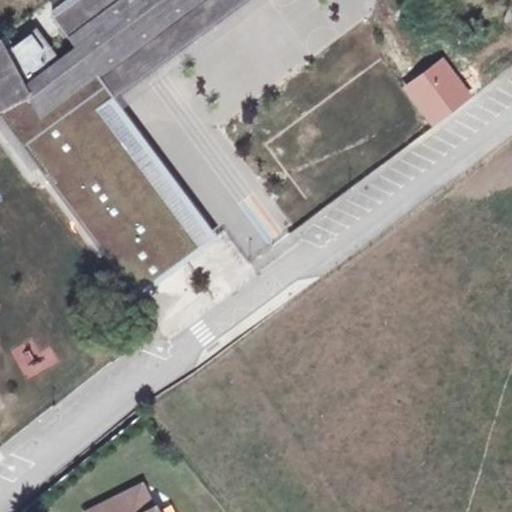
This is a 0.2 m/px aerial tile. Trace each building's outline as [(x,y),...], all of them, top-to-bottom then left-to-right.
[(6,50),(29,95),(2,110),(24,146),(31,140),(52,168),(44,174),(134,298),(200,247),(99,111),(204,30),(180,0),(72,0),(53,14),(77,45),(61,57),(38,26),(6,50)] [(180,0),(204,30),(245,0),(180,0)] [(0,110),(29,95),(6,50),(0,39),(0,110)] [(379,124),(406,106),(377,63),(350,81),(379,124)] [(296,182),(315,208),(398,148),(379,122),(296,182)] [(28,377),(54,363),(50,355),(30,365),(20,348),(14,352),(28,377)] [(93,511),(106,511),(144,493),(152,509),(156,507),(145,486),(93,511)] [(144,493),(106,511),(158,511),(156,507),(152,509),(144,493)]
